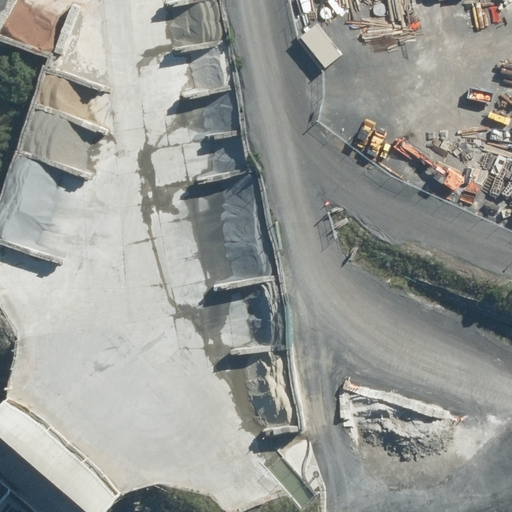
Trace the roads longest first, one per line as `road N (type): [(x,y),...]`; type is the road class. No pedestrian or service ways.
road 1 (unknown): [(284,172),(299,241),(339,320),(511,379)]
road 2 (unknown): [(284,172),(511,245)]
road 3 (unknown): [(248,0),(284,172)]
